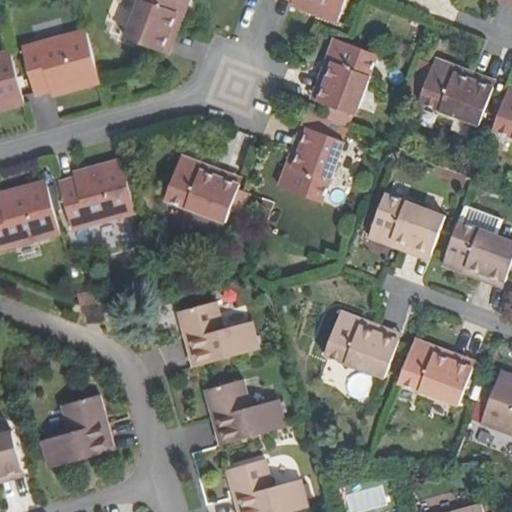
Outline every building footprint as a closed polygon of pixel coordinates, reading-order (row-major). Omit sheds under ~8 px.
[(153,49),(163,52),(177,14),(183,16),(189,0),(141,0),(127,39),(153,49)] [(346,0),(291,0),(293,1),(306,5),(304,11),(338,24),(346,0)] [(95,65),(85,29),(22,47),(35,94),(50,90),(63,87),(65,93),(100,83),(95,65)] [(333,64),(318,102),(329,106),(356,117),(379,56),(346,44),(335,40),(327,62),(333,64)] [(0,110),(25,104),(10,50),(0,52),(0,110)] [(455,75),(457,69),(436,60),(420,103),(480,125),(494,89),(455,75)] [(511,88),(509,88),(493,130),(511,137),(511,88)] [(346,144),(318,133),(308,130),(294,168),(288,166),(280,188),(323,204),(346,144)] [(201,172),(203,165),(181,157),(165,200),(226,223),(237,196),(240,187),(201,172)] [(73,232),(137,214),(122,160),(87,170),(89,176),(76,180),(60,184),(73,232)] [(0,252),(61,236),(46,181),(11,191),(13,197),(0,200),(0,252)] [(394,240),(432,254),(446,217),(385,195),(370,237),(392,246),(394,240)] [(511,241),(459,222),(443,265),(466,273),(468,267),(506,282),(511,266),(511,241)] [(94,281),(75,286),(80,306),(81,305),(99,301),(94,281)] [(190,337),(198,367),(259,350),(251,321),(222,329),(214,303),(179,313),(186,338),(190,337)] [(387,378),(400,341),(363,326),(365,321),(342,312),(326,355),(387,378)] [(415,340),(399,382),(460,405),(474,368),(436,354),(438,348),(415,340)] [(511,376),(501,372),(482,425),(511,436),(511,376)] [(216,415),(224,445),(286,428),(278,399),(249,406),(242,381),(205,391),(213,416),(216,415)] [(106,421),(109,421),(102,395),(65,405),(72,431),(43,438),(51,468),(113,451),(106,421)] [(0,475),(24,470),(14,432),(0,435),(0,475)] [(239,497),(243,511),(294,511),(308,508),(301,479),(272,487),(264,461),(228,471),(235,498),(239,497)]
